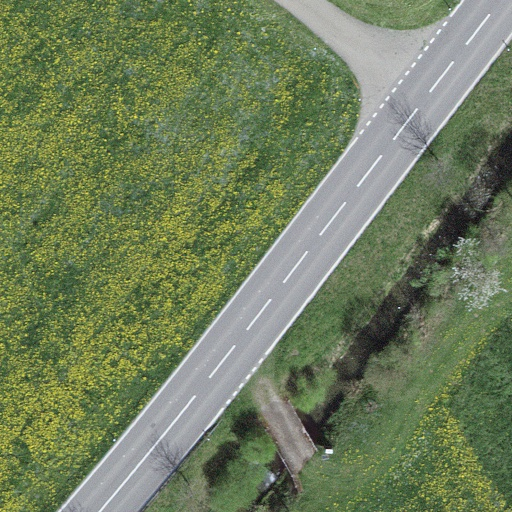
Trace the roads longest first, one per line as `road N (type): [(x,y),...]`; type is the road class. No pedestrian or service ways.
road 1 (secondary): [(494,0),(273,303),(98,511)]
road 2 (track): [(300,0),(425,91)]
